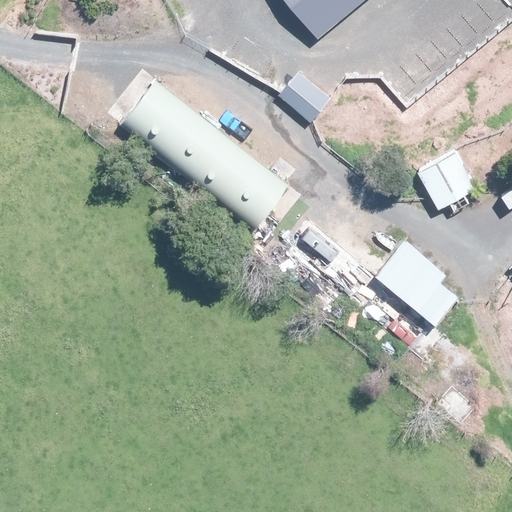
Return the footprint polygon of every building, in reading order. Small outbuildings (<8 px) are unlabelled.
[(274,0),(283,10),(287,8),(292,3),(300,13),(282,27),(301,51),(307,46),(311,52),(374,0),(311,0),(307,4),(304,0),(274,0)] [(285,89),(281,94),(313,120),(332,98),(300,71),(285,89)] [(426,361),(445,339),(449,334),(437,324),(460,296),(442,281),(448,274),(408,240),(379,273),(173,100),(167,108),(148,93),(131,113),(151,130),(148,133),(423,365),(426,361)] [(477,188),(457,150),(420,171),(441,209),(453,202),(457,210),(471,202),(466,193),(477,188)] [(478,408),(454,386),(436,407),(460,429),(478,408)]
